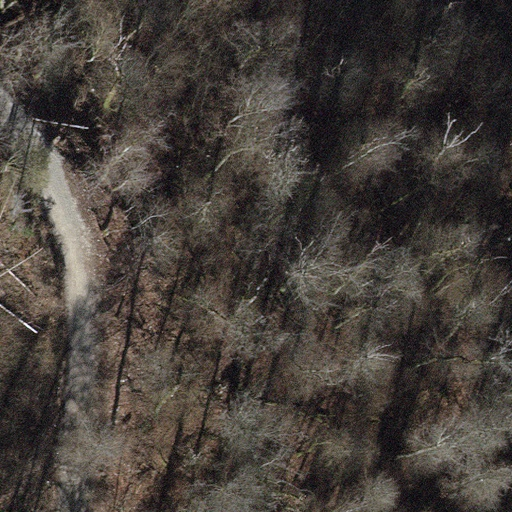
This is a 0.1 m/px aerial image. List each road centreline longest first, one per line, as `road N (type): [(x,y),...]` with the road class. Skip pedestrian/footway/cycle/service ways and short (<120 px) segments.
road 1 (track): [(85,511),(98,410),(91,263),(0,104)]
road 2 (track): [(0,505),(98,410)]
